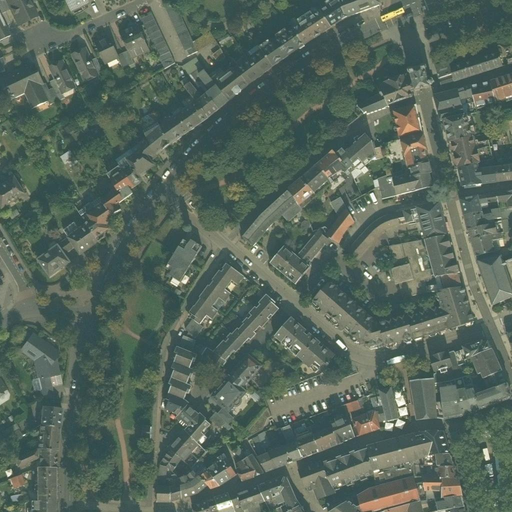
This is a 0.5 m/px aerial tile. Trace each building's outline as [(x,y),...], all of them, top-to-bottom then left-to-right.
[(7,0),(2,0),(0,1),(5,13),(11,10),(6,1),(7,0)] [(11,10),(18,26),(38,17),(33,5),(30,0),(14,0),(9,3),(7,0),(6,1),(11,10)] [(65,0),(71,12),(89,4),(87,0),(65,0)] [(338,0),(328,6),(320,12),(331,28),(342,21),(343,21),(348,18),(347,18),(339,0),(338,0)] [(347,18),(379,7),(378,4),(381,3),(379,0),(338,0),(339,0),(347,18)] [(317,8),(320,12),(328,6),(326,3),(317,8)] [(178,9),(175,4),(165,9),(167,14),(178,9)] [(180,15),(178,9),(167,14),(170,19),(180,15)] [(320,12),(293,29),(304,46),(315,39),(320,36),(320,35),(331,28),(320,12)] [(0,41),(10,37),(0,15),(0,41)] [(141,20),(144,25),(155,20),(152,15),(141,20)] [(183,20),(180,15),(170,19),(172,25),(183,20)] [(144,25),(146,30),(157,25),(155,20),(144,25)] [(185,26),(183,20),(172,25),(175,30),(185,26)] [(146,30),(149,36),(160,31),(157,25),(146,30)] [(137,26),(129,30),(141,55),(149,52),(137,26)] [(188,31),(185,26),(175,30),(177,36),(188,31)] [(300,49),(304,46),(293,29),(289,32),(300,49)] [(132,59),(141,55),(129,30),(120,34),(129,51),(132,59)] [(149,36),(151,41),(162,36),(160,31),(149,36)] [(190,36),(188,31),(177,36),(180,41),(190,36)] [(289,32),(262,51),(273,67),(283,60),(284,61),(288,57),(300,49),(289,32)] [(151,41),(154,47),(165,42),(162,36),(151,41)] [(193,42),(190,36),(180,41),(182,47),(193,42)] [(96,45),(106,64),(118,59),(118,58),(117,57),(109,39),(96,45)] [(215,41),(211,43),(218,53),(222,51),(215,41)] [(154,47),(157,52),(167,47),(165,42),(154,47)] [(195,47),(193,42),(182,47),(185,52),(195,47)] [(157,52),(159,58),(170,53),(167,47),(157,52)] [(198,53),(195,47),(185,52),(187,57),(198,53)] [(79,69),(85,81),(97,75),(91,62),(86,51),(73,57),(77,65),(77,66),(78,69),(79,69)] [(129,51),(123,54),(129,67),(134,64),(132,59),(129,51)] [(262,51),(236,70),(248,86),(259,78),(259,79),(264,75),(263,75),(273,67),(262,51)] [(452,77),(454,83),(502,67),(498,52),(450,68),(448,61),(435,65),(434,65),(439,80),(439,81),(452,77)] [(159,58),(162,63),(172,58),(170,53),(159,58)] [(123,70),(129,67),(123,54),(117,57),(118,58),(118,59),(123,70)] [(175,64),(172,58),(162,63),(165,70),(175,64)] [(91,62),(97,75),(103,72),(97,59),(91,62)] [(185,65),(192,75),(202,68),(196,59),(185,65)] [(56,80),(62,93),(74,87),(69,75),(70,74),(69,72),(67,71),(63,63),(51,69),(56,80)] [(430,88),(430,86),(430,87),(431,87),(432,86),(433,85),(433,84),(432,80),(428,81),(425,70),(427,70),(426,68),(425,68),(424,67),(421,68),(422,69),(417,70),(413,71),(413,72),(413,70),(410,71),(410,72),(407,73),(406,73),(407,75),(412,93),(423,90),(430,88)] [(236,70),(227,77),(216,86),(218,88),(229,102),(248,86),(236,70)] [(211,80),(216,86),(227,77),(222,71),(211,80)] [(32,110),(33,109),(17,74),(16,72),(2,79),(0,79),(0,83),(9,102),(25,95),(32,110)] [(27,75),(17,74),(33,109),(49,102),(49,103),(52,102),(47,92),(38,72),(31,76),(30,72),(27,73),(27,75)] [(211,88),(213,90),(217,87),(204,72),(199,76),(209,88),(211,88)] [(395,80),(402,101),(411,98),(412,95),(412,93),(407,75),(406,73),(405,74),(406,76),(395,80)] [(496,102),(511,96),(511,75),(490,83),(496,102)] [(439,81),(441,87),(454,83),(452,77),(439,81)] [(50,83),(53,89),(56,95),(62,93),(56,80),(50,83)] [(384,97),(388,106),(402,101),(395,80),(375,87),(380,94),(382,98),(384,97)] [(196,102),(196,103),(200,100),(199,98),(199,96),(189,83),(184,88),(196,103),(196,102)] [(496,103),(496,102),(490,83),(471,87),(473,97),(474,102),(475,108),(496,103)] [(459,98),(460,101),(466,99),(473,97),(470,87),(470,86),(464,88),(457,91),(459,98)] [(217,88),(217,87),(213,90),(207,95),(219,110),(229,102),(218,88),(217,88)] [(59,102),(56,95),(53,89),(47,92),(52,102),(49,103),(51,106),(59,102)] [(434,98),(436,104),(459,98),(457,91),(457,90),(433,97),(434,98)] [(389,107),(388,106),(384,97),(382,98),(380,94),(357,106),(363,113),(366,112),(367,115),(389,107)] [(207,95),(200,100),(196,103),(209,118),(219,110),(207,95)] [(436,104),(438,112),(461,107),(460,101),(459,98),(436,104)] [(196,103),(184,111),(196,127),(209,118),(196,103),(196,102),(196,103)] [(396,120),(400,139),(423,133),(416,106),(402,110),(394,113),(396,120)] [(464,116),(461,107),(438,112),(438,113),(441,121),(443,121),(464,116)] [(184,111),(172,119),(184,136),(196,127),(184,111)] [(473,138),(467,115),(464,116),(443,121),(449,144),(451,143),(473,138)] [(172,119),(160,128),(170,146),(170,145),(184,136),(172,119)] [(143,132),(145,136),(160,128),(158,123),(143,132)] [(170,146),(160,128),(145,136),(146,138),(147,138),(148,139),(157,156),(170,146)] [(354,139),(356,143),(365,134),(372,142),(369,136),(367,132),(354,139)] [(374,149),(372,142),(365,134),(356,143),(349,149),(345,152),(342,149),(336,155),(349,170),(351,173),(356,170),(360,171),(365,167),(362,164),(368,159),(370,158),(371,161),(376,157),(374,149)] [(401,140),(404,152),(408,169),(429,161),(426,151),(427,151),(423,134),(401,140)] [(452,149),(476,144),(475,140),(475,137),(473,138),(451,143),(452,149)] [(157,156),(148,139),(145,141),(140,145),(138,143),(129,149),(134,156),(146,172),(154,166),(152,162),(158,157),(157,156)] [(489,141),(476,144),(452,149),(457,169),(459,169),(458,168),(477,164),(493,161),(489,141)] [(376,149),(374,149),(376,157),(371,161),(380,159),(379,154),(376,149)] [(331,184),(332,185),(349,170),(336,155),(333,152),(331,154),(316,166),(316,167),(328,179),(329,180),(331,184)] [(119,167),(122,172),(133,188),(141,183),(141,180),(139,177),(146,172),(134,156),(128,161),(126,158),(117,165),(119,167)] [(362,164),(365,167),(371,161),(370,158),(368,159),(362,164)] [(429,161),(408,169),(408,170),(411,169),(412,174),(408,175),(393,181),(397,196),(433,187),(433,184),(434,184),(429,161)] [(392,164),(394,174),(402,171),(401,163),(392,164)] [(479,171),(477,164),(458,168),(459,169),(463,187),(482,185),(496,183),(495,169),(479,171)] [(108,175),(111,180),(122,172),(119,167),(108,175)] [(316,167),(301,180),(313,194),(329,180),(328,179),(316,167)] [(496,183),(511,181),(511,176),(511,167),(495,169),(496,183)] [(382,200),(397,196),(393,181),(408,175),(406,169),(405,170),(402,171),(394,174),(387,176),(378,180),(382,200)] [(116,189),(123,201),(133,195),(130,191),(133,188),(122,172),(111,180),(114,185),(116,189)] [(0,186),(0,208),(24,194),(14,178),(0,186)] [(299,206),(313,194),(301,180),(289,191),(296,202),(297,203),(299,206)] [(73,206),(87,225),(92,222),(87,216),(103,205),(102,203),(102,202),(101,199),(96,193),(91,185),(77,194),(82,201),(73,206)] [(108,194),(102,198),(114,216),(121,211),(117,205),(123,201),(116,189),(112,192),(108,195),(108,194)] [(281,197),(297,216),(302,211),(301,209),(299,206),(297,203),(296,202),(289,191),(281,197)] [(498,203),(507,202),(506,193),(496,194),(498,203)] [(490,203),(491,206),(498,205),(498,203),(496,194),(486,196),(487,204),(490,203)] [(460,201),(464,217),(482,213),(481,210),(488,208),(487,204),(486,196),(478,197),(460,201)] [(243,238),(254,247),(271,226),(283,216),(288,223),(296,216),(297,216),(281,197),(261,216),(243,238)] [(112,217),(114,216),(102,198),(101,199),(102,202),(102,203),(103,205),(112,217)] [(329,243),(332,240),(336,244),(338,245),(343,236),(348,228),(354,223),(347,209),(347,210),(345,206),(341,198),(331,204),(339,219),(330,231),(325,228),(313,232),(312,232),(314,237),(314,236),(324,245),(325,245),(326,247),(329,243)] [(417,209),(420,221),(421,223),(425,240),(448,236),(439,204),(417,209)] [(87,225),(99,242),(104,238),(105,233),(105,232),(109,230),(107,226),(115,220),(112,217),(103,205),(87,216),(92,222),(87,225)] [(406,224),(415,222),(420,221),(417,209),(403,212),(406,224)] [(406,224),(403,212),(397,214),(400,225),(406,224)] [(483,216),(482,213),(464,217),(468,231),(495,225),(495,223),(494,220),(501,219),(500,217),(499,213),(492,214),(491,214),(483,216)] [(394,227),(400,225),(397,214),(391,215),(384,217),(378,220),(378,221),(377,221),(384,231),(385,231),(389,229),(394,227)] [(367,230),(347,252),(356,260),(359,256),(365,250),(370,245),(374,240),(376,238),(378,235),(381,233),(383,232),(384,231),(377,221),(373,225),(367,230)] [(501,222),(495,223),(495,225),(497,235),(501,234),(503,233),(501,222)] [(63,231),(68,238),(80,231),(74,223),(63,231)] [(87,225),(80,231),(68,238),(75,248),(81,255),(99,242),(87,225)] [(497,235),(495,225),(468,231),(470,241),(497,235)] [(470,241),(475,257),(500,251),(501,250),(499,240),(503,240),(501,234),(497,235),(470,241)] [(311,241),(321,250),(323,248),(325,245),(324,245),(314,236),(314,237),(311,241)] [(452,250),(448,236),(425,240),(425,241),(435,278),(441,277),(458,274),(452,250)] [(68,238),(63,242),(70,252),(75,248),(68,238)] [(184,241),(175,255),(166,270),(171,273),(169,276),(173,279),(171,283),(178,287),(191,266),(202,248),(191,241),(189,244),(184,241)] [(270,264),(296,286),(310,268),(308,266),(321,250),(311,241),(297,257),(285,247),(270,264)] [(435,278),(425,241),(389,248),(392,260),(403,299),(427,293),(426,289),(425,280),(435,278)] [(64,255),(70,252),(63,242),(57,247),(58,247),(64,255)] [(38,261),(50,277),(70,263),(64,255),(58,247),(57,247),(38,261)] [(492,306),(511,297),(511,288),(503,263),(501,257),(477,263),(488,293),(492,306)] [(511,260),(503,263),(511,288),(511,260)] [(226,265),(213,282),(225,291),(232,282),(237,286),(244,277),(226,265)] [(443,286),(444,291),(462,288),(463,288),(459,274),(458,274),(441,277),(443,286)] [(213,282),(201,299),(212,308),(219,299),(224,303),(231,295),(225,291),(213,282)] [(348,338),(349,337),(357,327),(356,327),(367,314),(331,282),(313,302),(312,304),(312,307),(318,312),(321,312),(320,313),(321,315),(322,316),(324,316),(325,316),(325,319),(336,328),(338,328),(338,329),(339,331),(340,332),(342,332),(343,332),(344,334),(348,338)] [(430,310),(437,333),(448,329),(448,330),(473,323),(463,289),(463,288),(444,291),(437,292),(436,292),(441,307),(430,310)] [(264,302),(256,310),(269,321),(269,320),(272,316),(272,317),(279,310),(271,303),(273,301),(266,295),(262,300),(264,302)] [(218,312),(212,308),(201,299),(191,312),(192,313),(189,318),(193,320),(199,326),(200,325),(206,316),(212,320),(218,312)] [(256,309),(243,323),(254,333),(260,327),(262,329),(269,321),(256,310),(256,309)] [(413,338),(414,340),(437,333),(430,310),(407,318),(413,338)] [(377,322),(367,314),(356,327),(357,327),(349,337),(356,344),(358,343),(359,343),(359,344),(360,345),(361,346),(363,345),(364,344),(370,349),(377,349),(385,346),(385,347),(387,348),(395,346),(396,344),(396,343),(402,341),(402,342),(404,343),(412,341),(413,339),(413,338),(407,318),(406,316),(381,323),(382,324),(379,327),(376,324),(377,322)] [(296,357),(303,363),(318,345),(319,346),(321,343),(291,318),(274,338),(278,341),(281,338),(292,347),(299,354),(296,357)] [(185,330),(196,339),(203,328),(200,325),(199,326),(193,320),(185,330)] [(243,323),(232,335),(243,346),(249,339),(251,341),(256,335),(254,333),(243,323)] [(34,361),(38,379),(32,381),(31,382),(33,391),(35,392),(39,391),(51,388),(49,378),(58,375),(58,373),(59,373),(57,367),(56,367),(55,360),(59,354),(32,334),(20,351),(34,361)] [(230,334),(219,347),(230,356),(234,352),(236,353),(243,346),(232,335),(230,334)] [(179,348),(191,353),(196,342),(183,337),(179,348)] [(281,338),(278,341),(289,350),(292,347),(281,338)] [(464,350),(483,344),(482,342),(463,348),(464,350)] [(467,360),(471,359),(491,351),(488,342),(483,344),(464,350),(467,360)] [(321,344),(321,343),(319,346),(318,345),(303,363),(310,369),(313,365),(319,370),(322,374),(329,366),(328,364),(335,356),(324,346),(322,349),(319,346),(321,344)] [(228,359),(230,356),(219,347),(214,353),(207,349),(201,357),(213,365),(211,368),(218,372),(221,366),(223,367),(226,362),(225,361),(227,358),(228,359)] [(292,347),(289,350),(296,357),(299,354),(292,347)] [(174,364),(176,364),(190,370),(190,369),(192,363),(196,355),(191,353),(179,348),(176,355),(173,363),(174,364)] [(459,367),(459,368),(466,365),(466,364),(465,361),(467,360),(464,350),(462,350),(459,351),(460,355),(455,356),(459,367)] [(484,380),(501,372),(491,351),(471,359),(477,372),(478,375),(479,375),(481,374),(484,380)] [(448,353),(446,354),(432,358),(430,359),(434,373),(435,372),(436,374),(434,375),(434,379),(434,385),(450,382),(455,381),(454,380),(458,379),(462,378),(469,376),(466,365),(459,368),(459,367),(455,356),(454,353),(454,352),(448,354),(448,353)] [(233,372),(247,384),(262,367),(249,356),(233,372)] [(171,379),(173,380),(173,379),(187,385),(190,378),(193,370),(190,369),(190,370),(176,364),(173,370),(170,379),(171,379)] [(313,365),(310,369),(315,374),(319,370),(313,365)] [(296,372),(289,366),(287,368),(286,370),(284,372),(282,375),(283,377),(287,376),(292,373),(296,372)] [(301,382),(297,371),(296,372),(292,373),(287,376),(283,377),(283,378),(287,388),(301,382)] [(233,372),(229,376),(247,392),(251,387),(247,384),(233,372)] [(488,389),(489,392),(507,385),(504,378),(501,372),(484,380),(488,389)] [(281,375),(279,373),(268,386),(273,390),(283,378),(283,377),(282,375),(281,375)] [(59,375),(58,375),(49,378),(51,388),(62,385),(59,375)] [(242,399),(247,393),(247,392),(229,376),(210,398),(223,409),(228,414),(234,408),(239,407),(241,404),(242,399)] [(469,376),(462,378),(465,386),(472,384),(471,381),(472,381),(470,376),(469,376)] [(466,389),(465,386),(462,378),(458,379),(454,380),(455,381),(455,385),(459,384),(461,391),(466,390),(466,389)] [(480,378),(472,381),(471,381),(472,384),(473,387),(474,392),(480,390),(478,383),(481,382),(480,378)] [(169,395),(170,395),(184,401),(187,394),(190,386),(187,385),(173,379),(173,380),(171,386),(167,394),(169,395)] [(411,383),(416,421),(437,419),(434,385),(434,379),(432,379),(412,382),(412,381),(410,381),(410,383),(411,383)] [(480,390),(474,392),(480,411),(489,407),(491,406),(491,407),(499,404),(508,400),(509,400),(510,400),(511,395),(511,394),(507,385),(489,392),(484,394),(482,395),(480,390)] [(444,420),(462,417),(457,392),(457,387),(446,389),(445,386),(441,387),(441,390),(440,390),(444,420)] [(472,414),(480,411),(474,392),(473,387),(466,389),(466,390),(472,414)] [(39,391),(40,398),(53,397),(51,388),(39,391)] [(374,410),(378,423),(387,421),(388,422),(398,419),(391,389),(380,392),(381,395),(371,397),(373,405),(373,406),(374,411),(374,410)] [(461,391),(457,392),(462,417),(472,414),(466,390),(461,391)] [(185,401),(184,401),(170,395),(168,401),(164,410),(176,414),(178,416),(178,417),(188,405),(184,402),(185,401)] [(400,405),(406,403),(404,396),(398,398),(400,405)] [(347,412),(359,408),(358,401),(345,406),(347,412)] [(192,409),(188,405),(178,417),(178,416),(176,419),(179,422),(180,423),(182,422),(192,409)] [(349,419),(347,412),(345,406),(337,408),(340,417),(342,417),(342,419),(343,421),(349,419)] [(42,407),(40,426),(59,428),(61,410),(42,407)] [(195,411),(192,409),(182,422),(184,423),(186,426),(197,413),(195,411)] [(228,414),(223,409),(218,414),(226,423),(228,425),(234,419),(228,414)] [(268,409),(255,424),(248,432),(252,436),(263,430),(268,419),(271,418),(268,409)] [(367,413),(367,415),(372,432),(379,429),(378,423),(374,410),(374,411),(367,413)] [(185,431),(197,444),(204,436),(202,434),(206,429),(207,430),(211,426),(205,421),(205,420),(204,421),(199,417),(200,416),(199,415),(197,413),(186,426),(188,427),(185,431)] [(209,420),(220,429),(226,423),(218,414),(216,413),(209,420)] [(357,437),(372,432),(367,415),(363,417),(352,420),(357,437)] [(338,445),(339,445),(343,443),(355,438),(350,421),(349,419),(343,421),(342,419),(342,417),(340,417),(335,420),(335,422),(331,424),(333,428),(338,445)] [(16,424),(6,430),(9,435),(18,430),(19,430),(16,424)] [(311,431),(313,436),(320,433),(317,424),(310,427),(311,431)] [(40,426),(37,450),(39,450),(57,452),(59,428),(40,426)] [(282,429),(287,441),(295,439),(294,438),(290,427),(290,426),(283,429),(282,429)] [(150,440),(151,440),(151,433),(152,428),(151,428),(145,428),(144,433),(143,440),(150,440)] [(331,429),(320,433),(313,436),(319,453),(336,446),(338,445),(333,428),(331,429)] [(13,442),(9,435),(6,430),(0,432),(0,433),(7,445),(13,442)] [(9,435),(13,442),(22,437),(18,430),(9,435)] [(198,445),(197,444),(185,431),(169,450),(170,451),(181,460),(183,462),(191,453),(198,445)] [(303,459),(319,453),(313,436),(311,431),(294,438),(295,439),(296,443),(298,448),(303,459)] [(421,433),(375,445),(380,470),(383,469),(410,462),(425,458),(425,457),(436,455),(451,454),(444,432),(421,433)] [(259,437),(264,449),(269,446),(264,434),(259,437)] [(228,446),(233,453),(234,452),(235,452),(234,452),(238,449),(237,449),(237,450),(233,443),(230,445),(229,445),(228,446)] [(268,454),(276,469),(303,459),(298,448),(296,443),(289,446),(271,452),(268,453),(268,454)] [(199,461),(199,462),(206,454),(205,454),(206,453),(198,445),(191,453),(199,461)] [(378,471),(380,470),(375,445),(368,447),(368,449),(370,461),(373,472),(378,471)] [(234,452),(242,461),(247,459),(238,449),(234,452),(235,452),(234,452)] [(338,486),(339,488),(347,485),(346,482),(351,481),(352,483),(361,480),(360,477),(365,475),(366,478),(373,475),(373,472),(370,461),(368,449),(359,452),(359,450),(350,453),(350,456),(346,457),(345,455),(336,458),(337,460),(332,462),(331,460),(322,463),(328,480),(333,488),(338,486)] [(37,456),(39,456),(39,450),(37,450),(14,461),(17,468),(37,459),(37,456)] [(39,456),(39,469),(57,469),(57,452),(39,450),(39,456)] [(172,473),(181,460),(170,451),(160,465),(167,467),(167,468),(172,473)] [(206,454),(212,460),(215,457),(209,451),(206,453),(205,454),(206,454)] [(258,458),(266,473),(276,469),(268,454),(267,455),(258,458)] [(451,454),(436,455),(437,467),(455,467),(451,454)] [(218,459),(221,463),(227,459),(224,455),(218,459)] [(252,455),(247,459),(242,461),(244,463),(254,477),(263,474),(256,461),(252,455)] [(436,466),(437,467),(436,455),(425,457),(425,458),(425,466),(436,466)] [(212,460),(217,466),(221,464),(221,463),(218,459),(215,456),(215,457),(212,460)] [(425,458),(410,462),(412,476),(404,478),(404,481),(414,478),(416,477),(418,477),(416,473),(415,466),(425,466),(425,458)] [(237,475),(227,459),(221,463),(221,464),(231,479),(237,475)] [(242,482),(254,477),(244,463),(242,461),(237,465),(239,469),(236,470),(238,474),(242,482)] [(392,484),(404,481),(404,478),(412,476),(410,462),(383,469),(384,473),(379,475),(381,482),(386,480),(386,483),(391,482),(392,484)] [(304,489),(307,488),(328,480),(322,463),(299,472),(304,489)] [(220,487),(231,479),(221,464),(217,466),(208,472),(220,487)] [(160,466),(158,480),(163,481),(165,481),(167,468),(167,467),(160,465),(160,466)] [(418,477),(424,477),(425,470),(436,471),(436,466),(425,466),(415,466),(416,473),(418,477)] [(436,471),(435,478),(458,479),(455,467),(437,467),(436,466),(436,471)] [(36,469),(36,503),(57,503),(57,469),(39,469),(36,469)] [(373,472),(373,475),(377,488),(382,487),(392,484),(391,482),(386,483),(386,480),(381,482),(379,475),(378,471),(373,472)] [(198,494),(208,486),(200,478),(194,472),(188,477),(179,480),(181,485),(182,499),(198,494)] [(211,490),(220,487),(208,472),(200,478),(208,486),(211,490)] [(10,479),(13,489),(25,486),(21,475),(10,479)] [(171,481),(171,488),(181,485),(179,480),(176,475),(171,476),(173,481),(171,481)] [(258,486),(265,502),(292,492),(287,479),(283,477),(273,481),(266,484),(258,486)] [(461,496),(458,479),(435,478),(424,477),(418,477),(416,477),(414,478),(421,502),(427,501),(436,500),(461,496)] [(384,511),(421,502),(414,478),(404,481),(392,484),(382,487),(377,488),(370,489),(357,496),(357,497),(360,507),(361,511),(384,511)] [(333,488),(328,480),(307,488),(309,493),(313,491),(316,500),(327,496),(327,495),(335,492),(333,488)] [(182,499),(181,485),(171,488),(171,503),(182,499)] [(248,490),(254,507),(255,511),(262,511),(259,504),(265,502),(258,486),(248,490)] [(171,503),(171,488),(163,488),(158,488),(157,503),(171,503)] [(237,494),(244,511),(248,509),(254,507),(248,490),(237,494)] [(274,511),(297,501),(292,492),(265,502),(270,511),(274,511)] [(236,493),(229,496),(235,511),(244,511),(237,494),(236,493)] [(235,511),(229,496),(228,495),(215,499),(219,511),(235,511)] [(436,500),(439,511),(464,508),(461,497),(461,496),(436,500)] [(219,511),(215,499),(208,502),(210,511),(219,511)] [(428,504),(429,511),(438,511),(439,511),(436,500),(427,501),(428,504)] [(290,511),(300,506),(297,501),(274,511),(290,511)] [(193,511),(210,511),(208,502),(192,506),(192,507),(193,511)] [(361,511),(360,507),(357,508),(348,502),(331,511),(361,511)] [(423,511),(422,505),(421,502),(384,511),(423,511)] [(31,503),(31,509),(30,511),(56,511),(57,503),(36,503),(31,503)]
